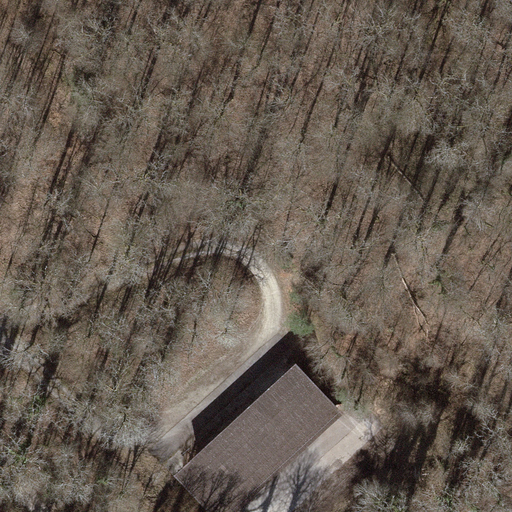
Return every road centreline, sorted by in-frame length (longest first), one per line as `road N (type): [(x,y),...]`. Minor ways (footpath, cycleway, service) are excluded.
road 1 (track): [(0,328),(202,244),(228,243),(250,256),(274,304),(273,338),(155,432),(117,433),(86,417)]
road 2 (track): [(86,417),(5,327)]
